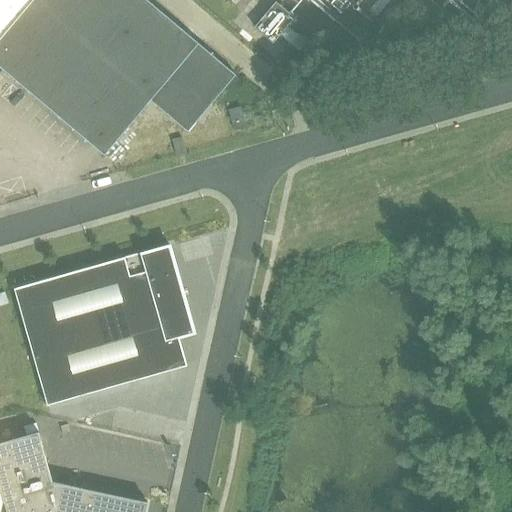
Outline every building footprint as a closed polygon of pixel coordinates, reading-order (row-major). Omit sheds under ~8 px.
[(188,131),(236,75),(147,0),(0,0),(0,65),(104,154),(151,100),(188,131)] [(277,41),(297,16),(298,16),(279,0),(258,25),(277,41)] [(511,0),(309,0),(320,9),(311,20),(323,30),(332,19),(357,39),(345,53),(355,61),(405,0),(429,0),(479,41),(511,1),(511,0)] [(240,103),(233,105),(228,107),(234,127),(245,124),(240,103)] [(176,154),(185,152),(186,152),(182,136),(172,139),(176,154)] [(14,289),(23,320),(47,405),(186,365),(178,337),(194,333),(169,245),(14,289)] [(0,442),(0,487),(4,502),(7,511),(145,511),(147,502),(52,481),(39,431),(0,442)]
